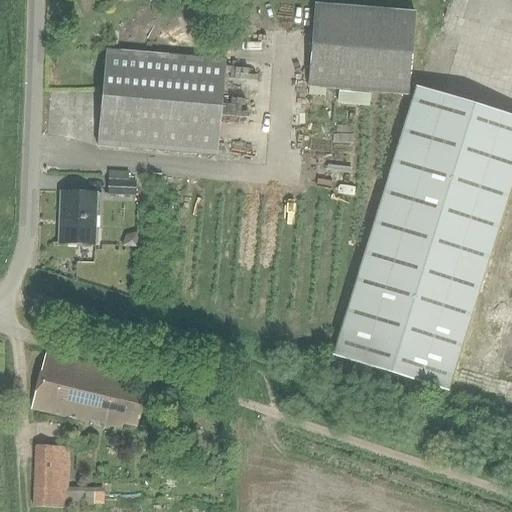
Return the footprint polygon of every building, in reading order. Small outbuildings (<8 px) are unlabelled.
[(416,14),(315,5),(307,89),(409,98),(416,14)] [(226,62),(105,51),(96,147),(217,158),(226,62)] [(448,394),(473,313),(511,186),(511,118),(415,89),(332,358),(448,394)] [(109,175),(108,196),(135,197),(135,182),(128,182),(128,176),(109,175)] [(59,245),(94,246),(96,195),(61,194),(59,245)] [(137,427),(146,389),(126,384),(128,375),(45,355),(31,410),(92,425),(93,423),(121,430),(123,424),(137,427)] [(88,436),(86,448),(96,450),(98,439),(88,436)] [(67,509),(70,448),(37,446),(33,508),(67,509)]
